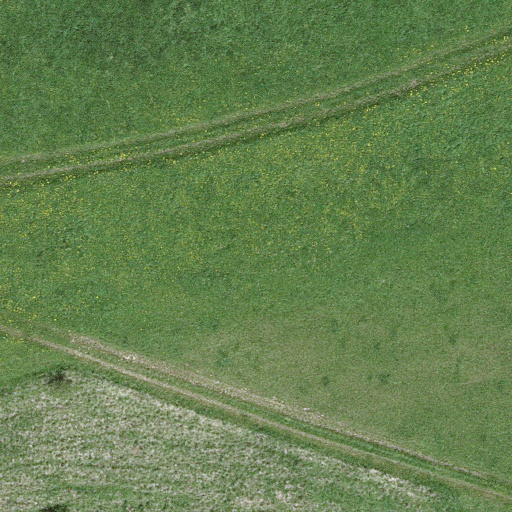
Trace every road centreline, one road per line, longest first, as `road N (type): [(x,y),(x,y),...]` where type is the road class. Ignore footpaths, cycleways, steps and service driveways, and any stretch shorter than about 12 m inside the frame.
road 1 (track): [(511,494),(0,327)]
road 2 (track): [(0,178),(342,101),(511,45)]
